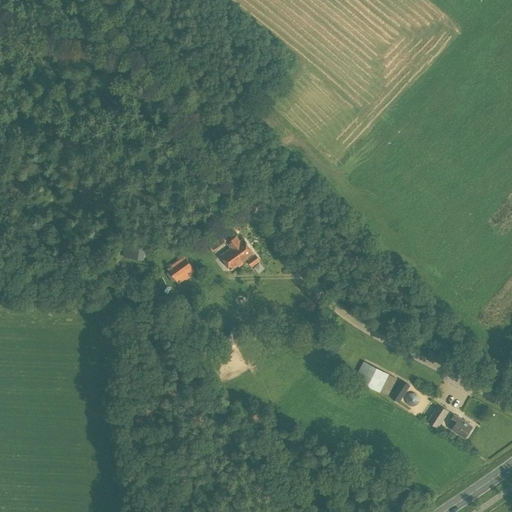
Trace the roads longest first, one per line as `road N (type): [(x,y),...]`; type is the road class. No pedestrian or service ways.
road 1 (unclassified): [(511,406),(384,341),(311,285),(103,0)]
road 2 (track): [(0,18),(139,49)]
